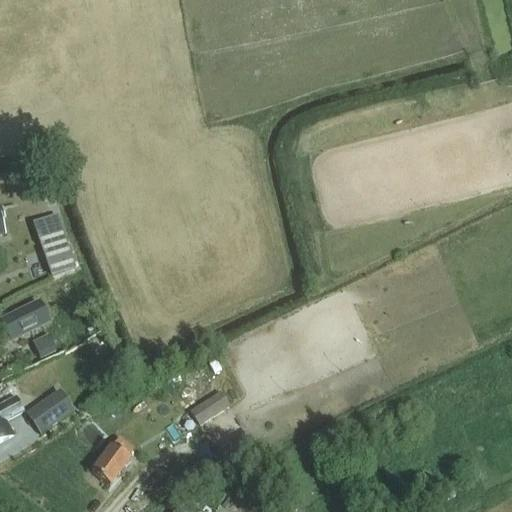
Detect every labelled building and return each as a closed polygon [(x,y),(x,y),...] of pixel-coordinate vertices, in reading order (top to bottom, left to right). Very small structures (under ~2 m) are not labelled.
[(60,215),(34,222),(49,276),(75,269),(60,215)] [(0,325),(0,330),(7,345),(48,325),(38,306),(0,325)] [(47,340),(31,348),(38,363),(54,355),(47,340)] [(199,428),(229,409),(220,395),(190,414),(199,428)] [(21,415),(14,400),(0,407),(0,444),(13,438),(5,424),(21,415)] [(48,417),(56,429),(73,417),(65,406),(48,417)] [(246,435),(215,453),(223,466),(254,448),(246,435)] [(126,460),(132,451),(118,441),(112,449),(111,449),(91,475),(109,489),(129,462),(126,460)]
